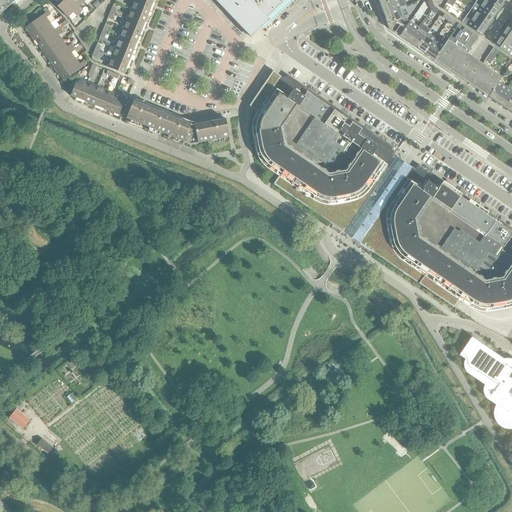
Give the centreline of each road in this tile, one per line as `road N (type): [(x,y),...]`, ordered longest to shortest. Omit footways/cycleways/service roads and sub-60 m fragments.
road 1 (secondary): [(343,0),(372,53),(511,147)]
road 2 (secondary): [(511,130),(381,42),(356,0)]
road 3 (residential): [(151,85),(208,108),(243,102),(260,62)]
